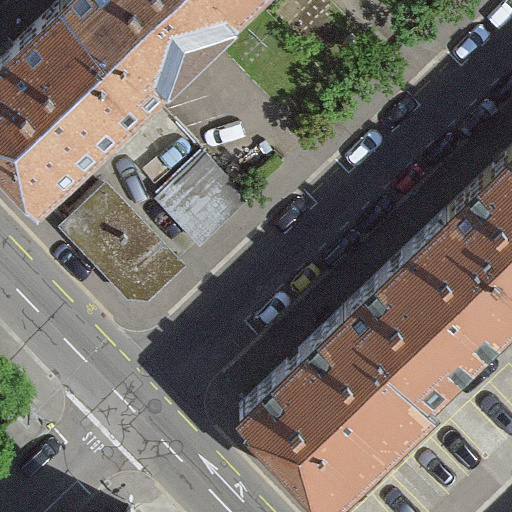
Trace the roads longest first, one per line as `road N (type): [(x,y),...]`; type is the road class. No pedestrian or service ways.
road 1 (residential): [(133,401),(511,40)]
road 2 (residential): [(133,401),(0,261)]
road 3 (residential): [(15,511),(133,401)]
road 4 (residential): [(235,511),(133,401)]
